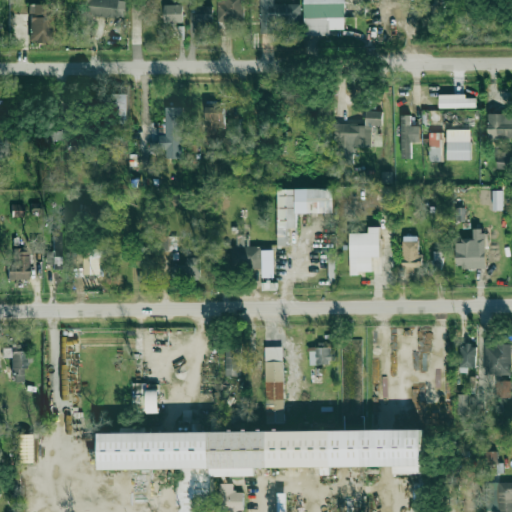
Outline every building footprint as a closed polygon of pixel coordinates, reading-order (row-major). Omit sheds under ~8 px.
[(119,0),(75,0),(74,23),(91,24),(91,16),(125,18),(126,1),(119,0)] [(217,0),(218,20),(244,20),(243,0),(217,0)] [(259,0),(260,32),(284,32),(284,26),(301,26),(300,4),(274,4),(273,0),(259,0)] [(344,0),(303,0),(304,35),(329,35),(329,30),(345,29),(344,0)] [(51,42),(52,4),(30,4),(29,42),(51,42)] [(164,23),(183,23),(183,4),(164,5),(164,23)] [(213,21),(212,6),(195,6),(196,22),(213,21)] [(127,94),(114,94),(114,125),(127,125),(127,94)] [(439,95),(439,108),(476,107),(476,98),(466,98),(466,94),(439,95)] [(166,107),(167,136),(159,136),(159,142),(150,142),(150,152),(166,151),(167,158),(184,158),(183,107),(166,107)] [(206,125),(226,125),(226,107),(206,107),(206,125)] [(371,148),(372,125),(382,125),(383,111),(366,111),(366,125),(337,124),(335,164),(353,164),(353,147),(371,148)] [(511,113),(488,114),(488,138),(511,137),(511,113)] [(411,115),(401,115),(401,159),(412,158),(411,142),(420,142),(420,126),(411,126),(411,115)] [(60,140),(60,124),(44,125),(44,149),(53,149),(52,140),(60,140)] [(471,159),(471,129),(447,130),(447,160),(471,159)] [(430,162),(443,161),(443,132),(429,133),(430,162)] [(498,168),(509,169),(509,152),(498,152),(498,168)] [(392,172),(382,172),(381,183),(392,183),(392,172)] [(278,189),(279,246),(288,246),(288,228),(297,228),(296,213),(334,212),(334,188),(278,189)] [(502,210),(502,191),(494,191),(494,210),(502,210)] [(22,214),(22,205),(12,204),(11,214),(22,214)] [(456,221),(465,221),(465,207),(455,208),(456,221)] [(351,273),(372,273),(372,257),(380,257),(380,227),(369,227),(369,233),(350,233),(351,273)] [(486,265),(485,229),(473,229),(474,240),(456,240),(456,266),(486,265)] [(403,267),(413,267),(413,266),(420,266),(420,236),(403,236),(403,267)] [(46,263),(61,263),(61,237),(53,237),(54,253),(46,253),(46,263)] [(32,253),(43,253),(43,241),(32,241),(32,253)] [(262,246),(233,247),(234,267),(263,266),(262,246)] [(7,279),(28,280),(29,250),(13,249),(13,263),(8,263),(7,279)] [(84,252),(84,277),(100,277),(99,251),(84,252)] [(200,257),(186,258),(186,265),(171,265),(172,277),(200,277),(200,257)] [(156,278),(154,259),(140,260),(141,269),(137,270),(138,280),(156,278)] [(511,375),(511,349),(511,343),(486,343),(485,374),(511,375)] [(25,344),(9,344),(9,356),(12,356),(12,382),(26,382),(25,344)] [(460,367),(476,368),(477,345),(461,345),(460,367)] [(225,376),(240,376),(241,346),(226,346),(225,376)] [(265,347),(266,423),(284,423),(283,347),(265,347)] [(309,364),(333,363),(332,347),(309,348),(309,364)] [(511,396),(511,381),(496,380),(496,395),(511,396)] [(159,413),(159,390),(146,391),(147,413),(159,413)] [(458,413),(467,414),(468,395),(458,394),(458,413)] [(97,433),(421,431),(421,474),(392,475),(392,467),(255,467),(255,476),(210,477),(210,467),(97,468),(97,433)] [(497,451),(485,451),(485,463),(497,463),(497,451)] [(511,511),(511,482),(486,482),(486,511),(511,511)] [(243,510),(244,492),(233,492),(234,484),(220,483),(219,510),(243,510)]
